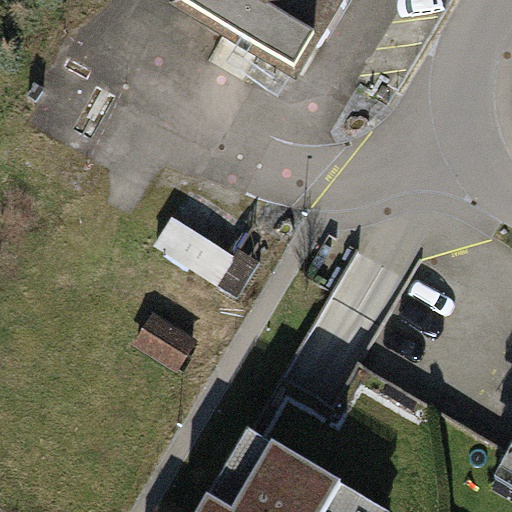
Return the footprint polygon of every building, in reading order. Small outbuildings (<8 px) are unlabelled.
[(338,0),(175,0),(172,7),(292,78),(338,0)] [(222,296),(239,270),(178,229),(160,256),(222,296)] [(107,390),(142,317),(107,300),(72,374),(107,390)] [(366,511),(238,438),(195,511),(366,511)] [(511,438),(486,481),(511,496),(511,438)]
